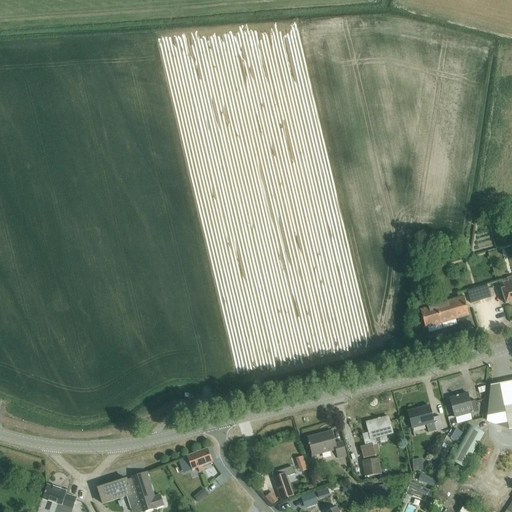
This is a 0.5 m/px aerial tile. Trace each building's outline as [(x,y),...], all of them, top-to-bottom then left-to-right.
[(507,281),(502,283),(504,288),(501,289),(506,304),(511,301),(511,277),(507,279),(507,281)] [(490,285),(469,288),(471,301),(492,298),(490,285)] [(464,298),(432,307),(420,310),(425,328),(469,315),(464,298)] [(511,378),(488,383),(485,419),(507,427),(511,426),(511,378)] [(449,398),(454,418),(478,412),(475,401),(470,403),(467,393),(449,398)] [(408,412),(412,429),(426,425),(428,433),(443,430),(439,417),(432,418),(429,406),(408,412)] [(371,440),(393,434),(388,417),(366,423),(369,434),(363,435),(366,447),(372,445),(371,440)] [(451,461),(465,468),(484,433),(471,426),(451,461)] [(450,438),(457,442),(462,434),(455,429),(450,438)] [(336,450),(338,459),(346,457),(342,443),(335,445),(332,432),(308,438),(313,456),(336,450)] [(484,456),(488,459),(494,449),(489,447),(484,456)] [(187,457),(192,470),(198,468),(199,473),(203,471),(202,467),(213,463),(208,449),(187,457)] [(305,455),(297,457),(302,471),(310,469),(305,455)] [(415,467),(423,467),(424,458),(415,458),(415,467)] [(362,461),(364,477),(380,475),(378,459),(362,461)] [(448,464),(445,468),(467,480),(469,476),(448,464)] [(292,467),(272,474),(281,500),(292,496),(287,482),(286,477),(294,474),(292,467)] [(422,471),(419,480),(434,486),(437,477),(422,471)] [(132,511),(144,511),(163,506),(160,495),(154,497),(147,473),(132,478),(127,480),(126,480),(98,489),(103,504),(127,496),(131,509),(132,508),(132,511)] [(408,492),(427,500),(432,488),(412,481),(408,492)] [(195,493),(201,486),(195,482),(189,488),(195,493)] [(55,511),(72,511),(77,498),(66,495),(66,492),(47,486),(43,500),(58,505),(55,511)] [(194,497),(198,502),(207,494),(203,490),(194,497)] [(433,498),(444,504),(448,498),(436,492),(433,498)] [(271,493),(266,497),(272,505),(277,501),(278,501),(273,495),(271,493)] [(302,498),(304,505),(317,501),(315,494),(302,498)]
